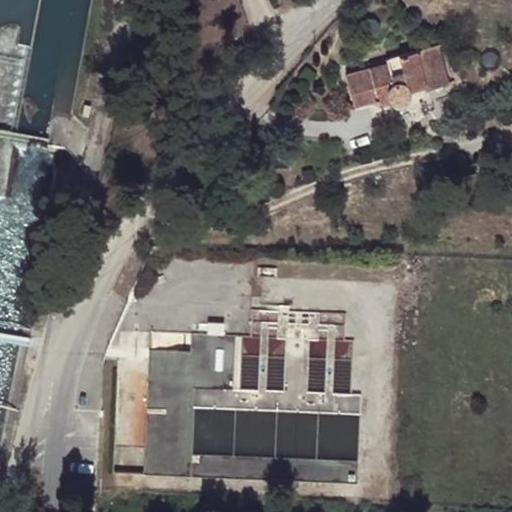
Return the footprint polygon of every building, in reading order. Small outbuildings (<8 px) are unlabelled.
[(0,200),(5,202),(32,47),(16,45),(19,25),(6,24),(0,27),(0,200)] [(440,72),(426,34),(385,48),(386,53),(337,71),(346,95),(369,87),(372,93),(386,88),(389,89),(391,89),(398,87),(401,85),(402,83),(402,80),(418,75),(419,80),(440,72)] [(503,126),(498,114),(474,125),(479,137),(503,126)] [(208,176),(198,168),(187,181),(197,189),(198,188),(199,190),(202,195),(207,198),(214,196),(219,192),(221,187),(219,182),(214,178),(210,177),(207,177),(208,176)] [(370,392),(360,391),(247,384),(250,333),(204,330),(202,349),(158,347),(151,472),(364,485),(366,461),(266,456),(201,452),(204,402),(268,407),(368,412),(370,392)]
